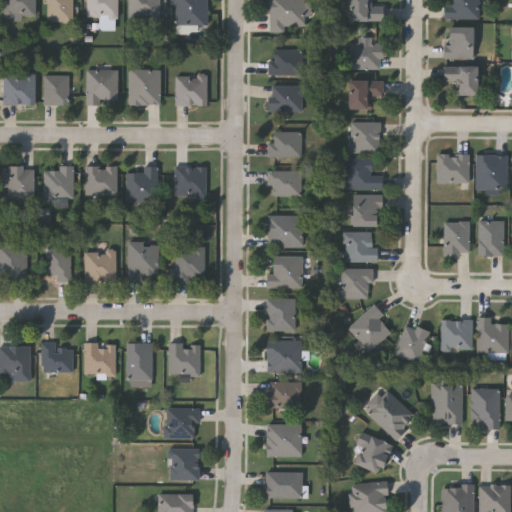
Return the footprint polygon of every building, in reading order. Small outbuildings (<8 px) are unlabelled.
[(35,0),(35,17),(3,17),(3,0),(35,0)] [(48,0),(73,0),(73,20),(48,20),(48,0)] [(87,17),(87,0),(118,0),(118,17),(87,17)] [(128,17),(128,0),(159,0),(159,17),(128,17)] [(207,0),(207,23),(172,23),(172,0),(207,0)] [(304,0),(304,25),(287,25),(287,30),(268,30),(268,0),(304,0)] [(383,19),(347,19),(347,0),(370,0),(370,4),(383,4),(383,19)] [(479,0),(479,17),(444,17),(444,0),(479,0)] [(445,58),(445,25),(472,25),(472,58),(445,58)] [(348,67),(348,41),(382,41),(382,67),(348,67)] [(301,73),(268,73),(268,48),(301,48),(301,73)] [(477,65),(477,94),(456,94),(456,81),(443,81),(443,65),(477,65)] [(86,68),(117,68),(117,102),(86,102),(86,68)] [(159,104),(128,104),(128,68),(159,68),(159,104)] [(34,103),(3,103),(3,71),(34,71),(34,103)] [(43,104),(43,73),(68,73),(68,104),(43,104)] [(174,104),(174,73),(205,73),(205,104),(174,104)] [(383,79),(383,95),(370,95),(370,108),(347,108),(347,79),(383,79)] [(268,84),(301,84),(301,110),(268,110),(268,84)] [(381,120),(381,151),(349,151),(349,120),(381,120)] [(301,155),(268,155),(268,130),(301,130),(301,155)] [(468,181),(437,181),(437,152),(468,152),(468,181)] [(476,188),(476,153),(507,153),(507,188),(476,188)] [(383,187),(345,187),(345,156),(372,156),(372,173),(383,173),(383,187)] [(116,193),(85,193),(85,164),(116,164),(116,193)] [(2,186),(2,165),(33,166),(33,199),(8,199),(8,186),(2,186)] [(157,200),(125,200),(125,171),(142,171),(142,165),(157,165),(157,200)] [(205,195),(174,195),(174,165),(205,165),(205,195)] [(73,166),(73,198),(43,198),(43,166),(73,166)] [(301,169),(301,195),(267,195),(267,169),(301,169)] [(380,193),(380,224),(351,224),(351,193),(380,193)] [(303,213),(303,245),(268,245),(268,213),(303,213)] [(477,254),(477,218),(504,218),(504,254),(477,254)] [(444,220),(469,220),(469,253),(444,253),(444,220)] [(345,260),(345,230),(372,230),(372,243),(378,243),(378,260),(345,260)] [(128,278),(128,241),(158,241),(158,278),(128,278)] [(0,242),(26,242),(26,278),(0,278),(0,242)] [(46,274),(46,245),(70,245),(70,280),(56,280),(56,274),(46,274)] [(173,245),(205,245),(205,280),(173,280),(173,245)] [(115,248),(115,280),(85,280),(85,248),(115,248)] [(302,254),(302,286),(267,286),(267,272),(272,272),(272,254),(302,254)] [(339,296),(339,267),(372,267),(372,296),(339,296)] [(295,296),(295,329),(266,329),(266,296),(295,296)] [(379,318),(391,331),(369,350),(348,326),(374,303),(383,314),(379,318)] [(492,316),(492,321),(508,322),(508,351),(477,350),(478,316),(492,316)] [(441,350),(441,318),(472,318),(472,350),(441,350)] [(395,353),(405,322),(430,330),(420,361),(395,353)] [(266,371),(266,338),(301,338),(301,371),(266,371)] [(73,371),(42,371),(42,341),(57,341),(57,346),(73,346),(73,371)] [(153,378),(127,378),(127,341),(153,341),(153,378)] [(115,342),(115,373),(84,373),(84,342),(115,342)] [(169,342),(200,342),(200,374),(169,374),(169,342)] [(0,344),(30,344),(30,379),(0,379),(0,344)] [(301,381),(301,406),(266,406),(266,381),(301,381)] [(463,422),(431,422),(431,382),(463,382),(463,422)] [(365,409),(386,387),(416,416),(395,438),(365,409)] [(499,427),(471,427),(471,387),(499,387),(499,427)] [(198,437),(166,437),(166,406),(198,406),(198,437)] [(266,455),(266,423),(301,423),(301,455),(266,455)] [(350,460),(363,431),(392,444),(379,473),(350,460)] [(199,447),(199,478),(169,478),(169,447),(199,447)] [(266,497),(266,470),(303,470),(303,497),(266,497)] [(387,480),(389,511),(352,511),(351,483),(387,480)] [(510,511),(479,511),(479,483),(510,483),(510,511)] [(443,511),(443,484),(474,484),(474,511),(443,511)] [(159,511),(159,492),(194,492),(194,511),(159,511)]
